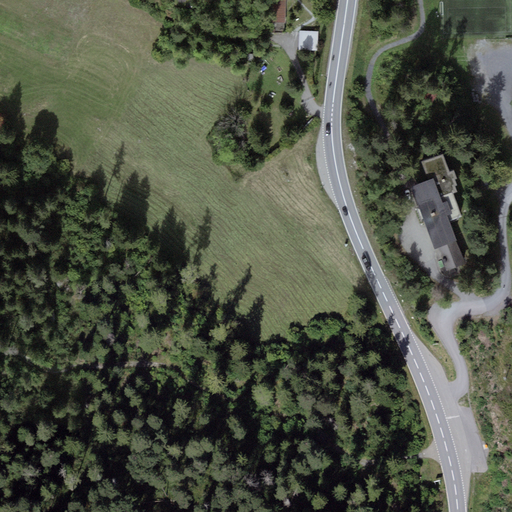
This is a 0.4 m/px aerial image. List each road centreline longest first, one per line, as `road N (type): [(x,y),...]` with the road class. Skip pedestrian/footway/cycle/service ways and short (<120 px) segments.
road 1 (primary): [(343,0),(333,163),(430,398),(458,511)]
road 2 (track): [(0,353),(53,371),(167,367),(204,391),(311,428),(362,462),(447,452)]
